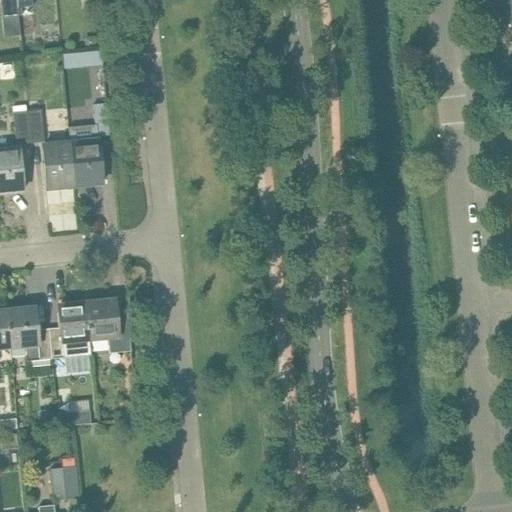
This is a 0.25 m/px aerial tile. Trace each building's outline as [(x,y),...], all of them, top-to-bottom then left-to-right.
[(19,15),(18,7),(17,0),(0,0),(2,17),(19,15)] [(79,0),(81,10),(97,9),(95,0),(79,0)] [(86,38),(84,42),(84,49),(95,48),(94,37),(86,38)] [(88,53),(89,67),(102,66),(100,51),(88,53)] [(105,104),(94,105),(92,106),(95,137),(109,136),(105,104)] [(27,112),(30,143),(44,142),(41,110),(27,112)] [(30,143),(27,112),(13,113),(16,144),(30,143)] [(98,141),(69,144),(73,184),(100,181),(100,184),(102,184),(98,141)] [(73,184),(69,144),(42,147),(46,190),(47,190),(47,186),(73,184)] [(0,150),(0,190),(20,189),(21,192),(22,192),(18,148),(0,150)] [(113,301),(85,304),(89,341),(106,339),(108,354),(130,352),(126,309),(114,310),(113,301)] [(60,329),(47,330),(50,360),(75,357),(74,342),(89,341),(85,304),(58,306),(60,329)] [(50,360),(47,330),(36,331),(34,309),(6,311),(9,349),(24,347),(25,362),(50,360)] [(0,349),(9,349),(6,311),(0,311),(0,349)] [(122,419),(136,418),(135,406),(121,407),(122,419)] [(38,411),(39,426),(50,425),(49,410),(38,411)] [(68,412),(56,413),(57,425),(72,424),(89,423),(88,411),(68,412)] [(74,458),(61,460),(62,469),(75,467),(74,458)] [(52,502),(65,500),(61,469),(49,470),(52,502)]
